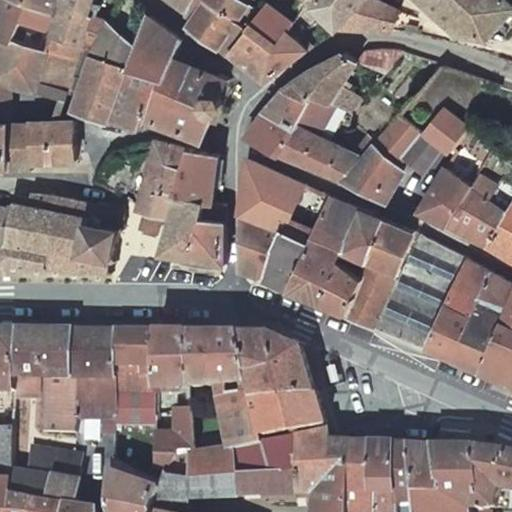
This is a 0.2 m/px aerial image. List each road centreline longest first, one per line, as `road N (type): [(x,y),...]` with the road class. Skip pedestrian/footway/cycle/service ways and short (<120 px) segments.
road 1 (residential): [(511,272),(407,215),(234,144)]
road 2 (residential): [(261,92),(309,59),(350,45),(409,42),(511,72)]
road 3 (unclassified): [(239,306),(0,300)]
road 4 (residential): [(327,332),(354,425),(452,430),(474,397)]
road 5 (residential): [(239,306),(234,144)]
road 6 (unclassified): [(474,397),(327,332)]
road 7 (residential): [(155,0),(261,92)]
road 8 (residential): [(0,185),(78,178),(101,130)]
